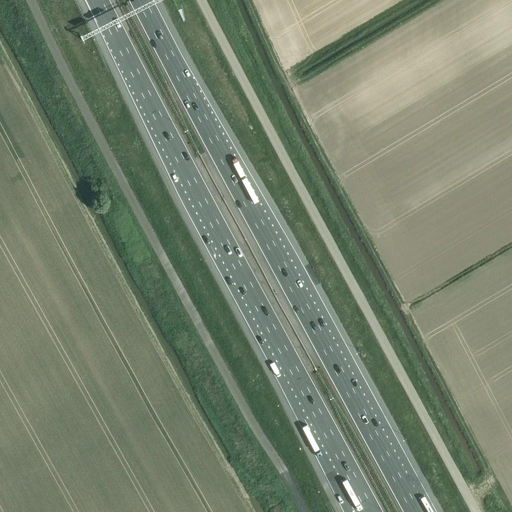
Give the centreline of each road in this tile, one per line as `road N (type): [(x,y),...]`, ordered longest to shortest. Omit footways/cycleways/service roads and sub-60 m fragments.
road 1 (unclassified): [(304,511),(30,0)]
road 2 (unclassified): [(475,511),(202,0)]
road 3 (motorway): [(414,511),(141,0)]
road 4 (motorway): [(96,0),(361,511)]
